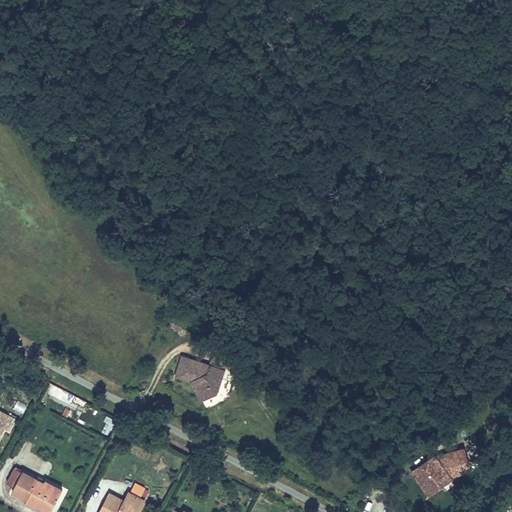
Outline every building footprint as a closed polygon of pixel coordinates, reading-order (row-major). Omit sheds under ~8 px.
[(239,362),(214,354),(210,367),(182,359),(176,378),(192,383),(201,402),(217,394),(225,369),(235,372),(239,362)] [(74,391),(53,380),(48,390),(69,401),(74,391)] [(0,437),(7,425),(11,428),(17,416),(0,407),(0,437)] [(109,435),(115,420),(108,416),(101,431),(109,435)] [(430,456),(416,466),(420,471),(420,478),(425,485),(433,487),(440,482),(438,479),(447,473),(470,466),(464,447),(430,456)] [(450,476),(470,469),(470,466),(447,473),(438,479),(440,482),(450,476)] [(13,490),(53,509),(65,487),(49,480),(48,482),(23,470),(13,490)] [(139,485),(135,493),(143,497),(147,488),(139,485)] [(139,511),(146,498),(143,497),(135,493),(131,491),(127,499),(111,491),(104,507),(115,511),(139,511)]
